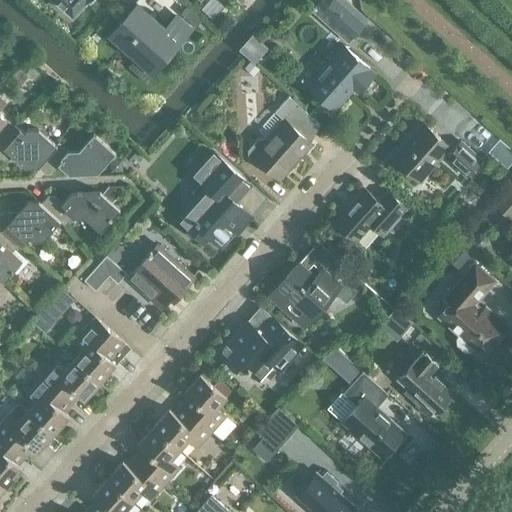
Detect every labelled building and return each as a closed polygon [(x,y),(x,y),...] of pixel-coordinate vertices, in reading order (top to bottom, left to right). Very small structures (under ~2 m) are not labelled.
[(57,0),(72,14),(84,0),(86,2),(87,0),(57,0)] [(138,4),(119,25),(119,26),(131,37),(124,45),(137,57),(145,49),(159,62),(178,40),(190,27),(177,16),(165,29),(138,4)] [(330,25),(348,41),(364,24),(346,7),(330,25)] [(255,62),(269,46),(253,32),(239,48),(255,62)] [(335,109),(353,88),(358,92),(375,72),(344,45),(308,85),(335,109)] [(251,59),(244,66),(253,74),(260,67),(251,59)] [(7,89),(13,83),(8,78),(2,85),(7,89)] [(0,95),(0,141),(15,126),(0,112),(0,107),(6,101),(0,95)] [(284,119),(267,139),(258,140),(248,151),(249,159),(259,167),(266,167),(280,179),(313,143),(298,130),(311,115),(289,96),(275,111),(284,119)] [(424,122),(393,157),(420,180),(443,154),(467,175),(482,159),(461,140),(452,150),(450,148),(451,146),(424,122)] [(16,124),(15,126),(0,141),(0,158),(2,160),(7,159),(12,153),(27,166),(38,166),(57,144),(39,129),(28,128),(25,132),(16,124)] [(59,141),(57,144),(38,166),(46,173),(51,173),(60,164),(70,173),(98,172),(110,159),(116,158),(116,152),(94,132),(79,149),(68,149),(59,141)] [(208,144),(201,137),(186,155),(193,161),(208,144)] [(235,201),(250,184),(212,150),(192,172),(209,187),(180,219),(204,240),(209,234),(221,245),(249,214),(235,201)] [(511,218),(511,217),(511,181),(494,202),(511,218)] [(49,194),(42,202),(60,221),(65,225),(74,216),(85,215),(101,230),(121,209),(120,202),(114,202),(112,201),(118,195),(108,186),(102,192),(100,191),(71,192),(62,202),(53,194),(49,194)] [(379,201),(365,188),(336,222),(357,240),(371,223),(383,234),(407,207),(388,190),(379,201)] [(3,211),(0,214),(0,224),(20,243),(22,245),(30,236),(33,240),(45,238),(60,221),(42,202),(40,200),(28,201),(14,216),(8,211),(3,211)] [(20,243),(0,224),(0,275),(5,280),(14,270),(17,272),(28,260),(15,248),(20,243)] [(174,298),(194,276),(158,244),(129,276),(162,305),(171,295),(174,298)] [(127,272),(106,254),(97,265),(109,274),(118,282),(127,272)] [(365,281),(335,255),(316,276),(308,269),(297,265),(278,285),(295,317),(338,294),(347,302),(365,281)] [(485,306),(481,311),(473,303),(494,279),(475,262),(454,286),(460,292),(439,315),(460,334),(457,338),(458,343),(466,350),(471,350),(474,347),(477,350),(489,336),(495,341),(508,327),(485,306)] [(109,274),(97,265),(84,279),(96,289),(109,274)] [(40,313),(46,305),(40,300),(34,307),(40,313)] [(29,319),(35,313),(28,307),(22,313),(29,319)] [(125,355),(120,350),(127,342),(96,316),(74,340),(72,339),(63,349),(74,360),(100,383),(125,355)] [(281,369),(304,343),(279,321),(266,336),(248,320),(219,352),(240,371),(244,370),(247,367),(260,379),(274,362),(281,369)] [(433,377),(428,372),(437,362),(422,348),(397,377),(409,388),(406,392),(418,402),(415,405),(429,416),(434,410),(435,411),(446,398),(449,401),(455,393),(435,375),(433,377)] [(66,369),(57,361),(42,377),(73,405),(80,397),(84,401),(100,383),(74,360),(66,369)] [(381,456),(404,431),(376,406),(387,394),(362,372),(343,393),(356,405),(341,421),(381,456)] [(227,414),(219,407),(233,392),(227,386),(221,392),(201,374),(185,392),(189,396),(181,404),(213,431),(221,439),(235,423),(227,415),(227,414)] [(73,405),(42,377),(28,393),(37,401),(28,412),(53,435),(69,417),(65,414),(73,405)] [(53,435),(28,412),(17,402),(9,412),(10,413),(0,424),(0,433),(26,457),(33,449),(37,453),(53,435)] [(213,431),(181,404),(173,413),(169,409),(154,427),(181,450),(190,440),(198,448),(211,433),(213,431)] [(276,449),(297,425),(277,406),(255,430),(276,449)] [(181,450),(154,427),(138,444),(142,448),(135,456),(166,484),(180,468),(172,460),(178,453),(181,450)] [(26,457),(0,433),(0,480),(7,487),(22,469),(19,466),(26,457)] [(166,484),(135,456),(127,465),(123,462),(108,479),(134,503),(143,492),(152,500),(162,488),(166,484)] [(350,511),(355,506),(333,486),(338,480),(326,470),(321,475),(317,472),(295,495),(313,511),(350,511)] [(134,503),(108,479),(92,497),(95,501),(89,508),(92,511),(125,511),(130,508),(134,503)] [(228,511),(211,496),(196,511),(228,511)]
